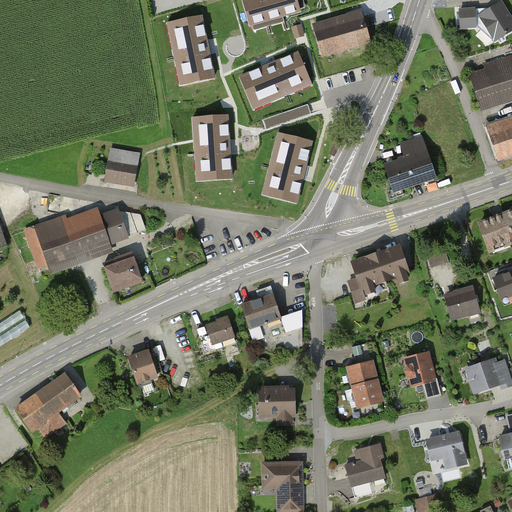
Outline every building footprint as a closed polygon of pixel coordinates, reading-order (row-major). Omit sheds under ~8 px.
[(261,0),(246,0),(244,1),(250,25),(267,21),(261,0)] [(278,0),(261,0),(267,21),(283,16),(278,0)] [(296,0),(278,0),(283,16),(300,12),(296,0)] [(511,31),(511,18),(502,2),(483,14),(480,9),(461,11),(462,28),(482,26),(485,25),(495,42),(511,31)] [(201,16),(174,22),(186,84),(214,78),(201,16)] [(363,16),(314,31),(322,56),(371,41),(363,16)] [(298,53),(241,77),(252,103),(310,79),(298,53)] [(511,57),(470,69),(481,105),(511,95),(511,57)] [(311,114),(308,105),(263,120),(266,129),(311,114)] [(228,116),(199,118),(203,180),(232,179),(228,116)] [(511,122),(488,130),(499,163),(511,158),(511,122)] [(312,142),(283,135),(268,196),(297,203),(312,142)] [(385,166),(394,194),(436,180),(423,139),(401,147),(405,159),(385,166)] [(111,150),(106,183),(135,188),(140,155),(111,150)] [(39,269),(138,234),(131,214),(118,211),(69,229),(64,217),(26,230),(39,269)] [(511,211),(480,223),(490,248),(511,239),(511,211)] [(0,224),(0,251),(8,248),(0,224)] [(399,247),(354,263),(359,279),(349,282),(356,301),(365,298),(361,289),(408,272),(399,247)] [(450,262),(446,249),(427,256),(432,268),(450,262)] [(104,265),(114,291),(142,281),(133,255),(104,265)] [(511,271),(495,278),(503,300),(511,296),(511,271)] [(447,299),(452,318),(480,310),(474,288),(454,293),(455,297),(447,299)] [(274,296),(242,307),(258,354),(305,331),(304,311),(282,320),(274,296)] [(0,334),(0,335),(0,342),(31,328),(23,308),(0,318),(0,334)] [(230,321),(198,332),(206,356),(238,345),(230,321)] [(157,360),(166,357),(160,342),(151,345),(157,360)] [(357,367),(372,363),(367,343),(352,347),(357,367)] [(153,351),(128,359),(138,389),(163,380),(153,351)] [(442,398),(431,354),(404,361),(411,390),(424,387),(428,402),(442,398)] [(494,360),(468,369),(476,393),(502,384),(503,388),(511,385),(511,384),(504,362),(496,365),(494,360)] [(377,381),(372,363),(357,367),(349,369),(354,387),(377,381)] [(66,376),(15,410),(32,436),(40,431),(46,441),(68,427),(60,414),(82,400),(66,376)] [(382,400),(377,381),(354,387),(359,406),(382,400)] [(294,387),(258,389),(261,423),(297,421),(294,387)] [(511,435),(501,438),(506,458),(511,456),(511,415),(509,416),(511,429),(511,435)] [(460,433),(426,441),(432,464),(445,461),(447,471),(468,466),(460,433)] [(359,464),(346,468),(356,501),(374,496),(371,485),(388,480),(379,446),(356,452),(359,464)] [(305,511),(303,464),(262,465),(263,491),(277,491),(277,511),(305,511)] [(439,495),(415,502),(418,511),(432,511),(443,509),(439,495)]
